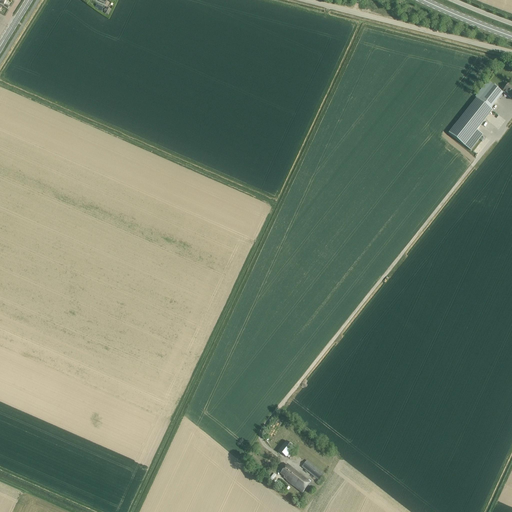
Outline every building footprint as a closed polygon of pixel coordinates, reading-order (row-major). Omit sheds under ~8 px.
[(448,134),(471,150),(483,135),(477,130),(492,110),(490,109),(498,99),(497,99),(502,93),(488,81),(475,97),(477,98),(448,134)] [(511,96),(511,87),(508,84),(502,92),(510,98),(511,96)] [(286,441),(278,451),(286,457),(294,447),(286,441)] [(302,468),(319,481),(324,475),(307,461),(302,468)] [(300,492),(302,493),(306,488),(311,491),(315,486),(291,468),(287,465),(280,474),(287,479),(286,480),(290,484),(300,492)]
